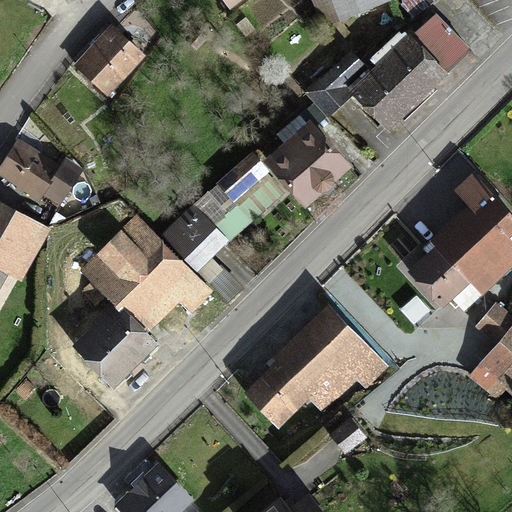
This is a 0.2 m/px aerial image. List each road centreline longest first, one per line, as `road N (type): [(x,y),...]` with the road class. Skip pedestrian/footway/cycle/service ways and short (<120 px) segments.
road 1 (tertiary): [(48,511),(511,63)]
road 2 (residential): [(0,127),(72,28),(112,0)]
